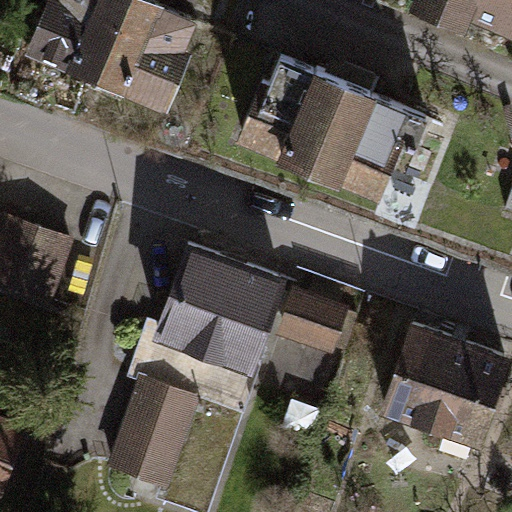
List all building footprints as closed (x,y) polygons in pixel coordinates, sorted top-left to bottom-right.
[(84,74),(112,0),(32,0),(15,47),(84,74)] [(112,0),(84,74),(154,101),(189,13),(155,0),(112,0)] [(511,5),(511,0),(458,0),(508,19),(511,5)] [(303,63),(272,145),(372,183),(391,134),(410,141),(422,109),(303,63)] [(511,169),(500,200),(511,204),(511,169)] [(60,237),(0,218),(0,277),(44,291),(60,237)] [(272,280),(177,246),(102,460),(151,477),(147,486),(194,503),(272,280)] [(341,307),(286,288),(274,321),(330,340),(341,307)] [(500,354),(402,325),(379,401),(477,430),(500,354)] [(27,428),(0,418),(0,494),(2,496),(27,428)]
